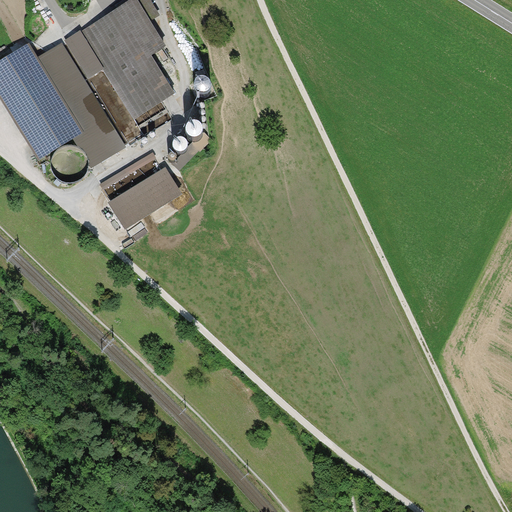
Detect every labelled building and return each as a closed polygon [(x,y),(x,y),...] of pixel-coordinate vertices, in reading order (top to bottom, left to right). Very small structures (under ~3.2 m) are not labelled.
[(158,15),(148,0),(133,0),(37,59),(29,45),(0,62),(0,101),(37,162),(72,140),(89,168),(168,120),(159,104),(174,95),(150,56),(164,47),(149,21),(158,15)] [(164,54),(160,52),(156,54),(155,56),(154,59),(156,62),(159,63),(162,63),(164,62),(165,59),(165,56),(164,54)] [(171,65),(167,63),(164,65),(162,67),(162,70),(164,73),(166,74),(169,74),(171,73),(173,70),(173,67),(171,65)] [(198,127),(193,126),(189,128),(187,132),(187,136),(189,139),(193,141),(198,141),(201,138),(202,134),(201,130),(198,127)] [(183,141),(179,141),(175,142),(173,146),(173,150),(175,154),(179,155),(183,155),(187,152),(188,148),(187,144),(183,141)] [(59,149),(54,152),(51,157),(49,162),(49,168),(51,174),(54,178),(59,182),(65,183),(71,182),(76,180),(81,176),(83,171),(84,165),(83,159),(81,154),(76,150),(71,148),(65,147),(59,149)] [(108,204),(124,231),(181,196),(164,168),(160,171),(150,154),(100,185),(111,202),(108,204)]
